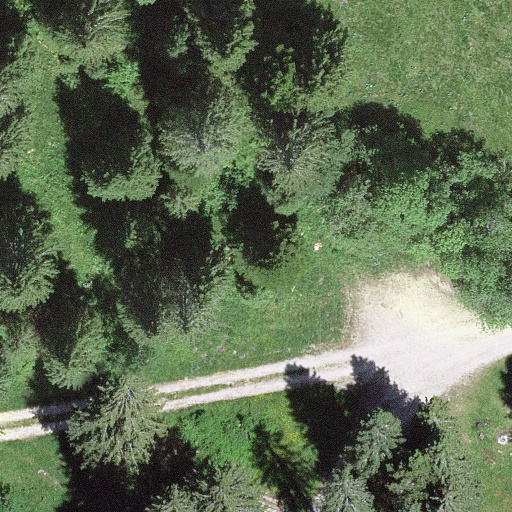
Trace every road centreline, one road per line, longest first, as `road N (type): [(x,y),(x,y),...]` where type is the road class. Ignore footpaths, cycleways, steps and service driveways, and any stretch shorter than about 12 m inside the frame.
road 1 (track): [(0,422),(442,345)]
road 2 (track): [(394,401),(337,472),(317,511)]
